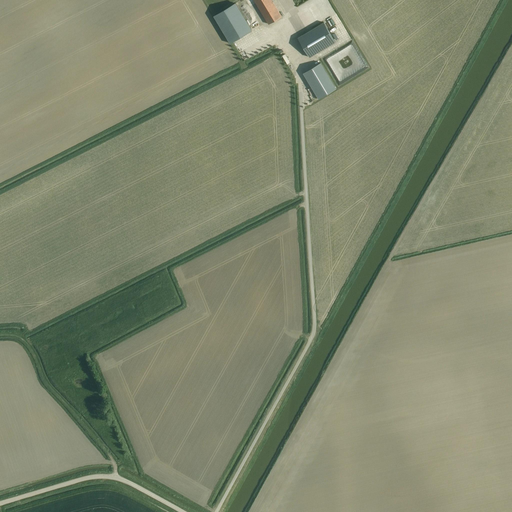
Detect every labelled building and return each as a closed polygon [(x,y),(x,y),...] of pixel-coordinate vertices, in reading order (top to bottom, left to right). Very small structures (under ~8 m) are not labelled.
[(254,0),(269,24),(282,16),(271,0),(254,0)] [(328,4),(332,10),(337,6),(333,1),(328,4)] [(214,17),(230,42),(251,29),(236,3),(214,17)] [(310,57),(335,42),(324,22),(298,38),(310,57)] [(260,42),(270,36),(267,30),(265,31),(262,27),(254,32),(257,36),(260,42)] [(320,59),(323,63),(328,60),(325,55),(320,59)] [(321,63),(303,73),(319,99),(336,89),(321,63)]
